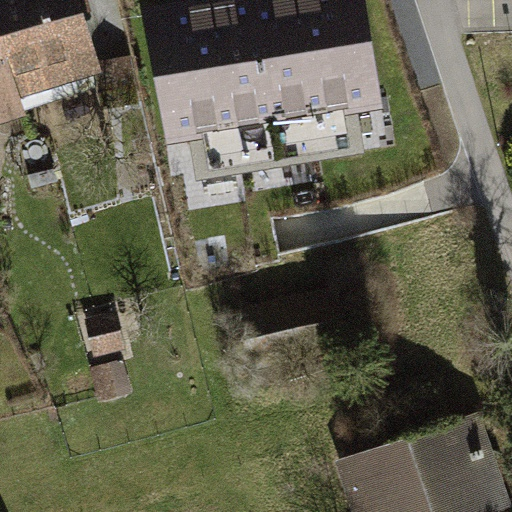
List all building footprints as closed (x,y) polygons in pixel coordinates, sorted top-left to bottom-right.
[(79,0),(0,0),(0,32),(24,109),(95,85),(97,58),(79,0)] [(363,0),(260,0),(155,16),(188,235),(268,223),(264,195),(303,189),(295,139),(383,126),(363,0)] [(0,116),(24,109),(0,32),(0,116)] [(321,297),(230,319),(243,372),(334,350),(321,297)] [(118,317),(89,324),(98,361),(127,354),(118,317)] [(507,511),(483,425),(341,464),(354,511),(507,511)]
